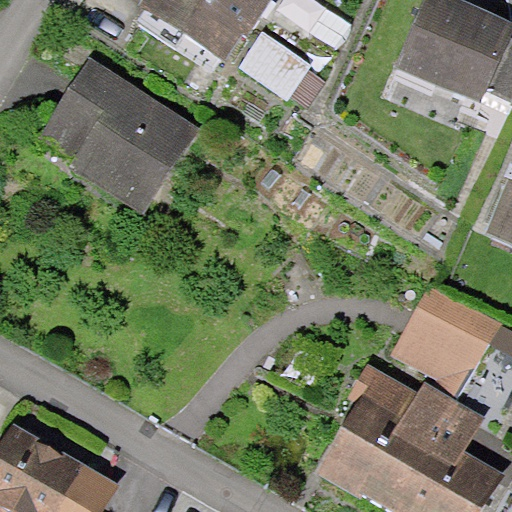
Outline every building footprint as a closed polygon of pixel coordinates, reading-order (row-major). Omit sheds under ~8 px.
[(262,0),(145,0),(132,21),(223,78),(228,70),(301,115),(324,79),(244,29),(262,0)] [(511,33),(511,21),(463,0),(422,0),(393,65),(481,104),(486,93),(510,37),(511,33)] [(511,103),(511,37),(510,37),(486,93),(511,104),(511,103)] [(194,132),(88,64),(32,151),(138,219),(194,132)] [(511,166),(477,241),(511,257),(511,166)] [(500,321),(430,283),(392,354),(438,379),(436,382),(460,395),(487,344),(500,321)] [(511,327),(500,321),(487,344),(511,357),(511,327)] [(483,415),(425,382),(419,392),(367,363),(347,397),(358,403),(317,474),(384,511),(481,511),(503,473),(463,450),(483,415)] [(100,511),(117,484),(11,423),(0,441),(0,511),(100,511)]
